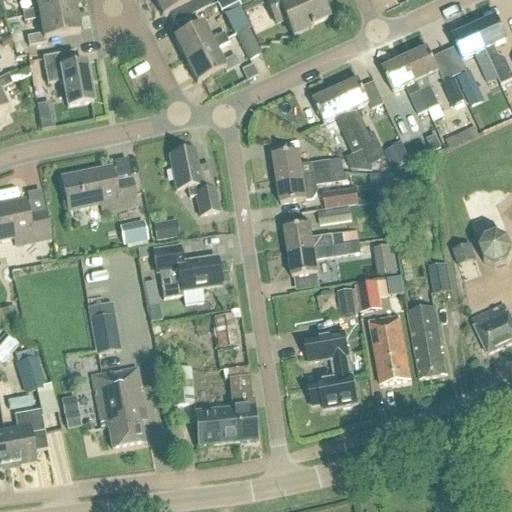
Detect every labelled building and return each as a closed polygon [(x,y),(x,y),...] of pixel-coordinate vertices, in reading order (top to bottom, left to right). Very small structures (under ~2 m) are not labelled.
[(22,26),(37,23),(36,19),(73,12),(70,0),(32,0),(35,14),(20,16),(22,26)] [(210,9),(205,0),(152,0),(162,19),(169,16),(174,27),(210,9)] [(234,0),(229,0),(216,7),(222,19),(240,10),(234,0)] [(261,0),(262,2),(274,29),(282,25),(289,41),(293,40),(291,36),(305,30),(307,34),(310,32),(330,23),(319,0),(293,0),(292,0),(261,0)] [(201,27),(172,41),(183,63),(226,43),(235,38),(247,32),(249,31),(240,11),(236,13),(240,20),(237,29),(209,43),(201,27)] [(36,19),(37,23),(40,38),(25,41),(26,51),(44,48),(43,44),(78,38),(73,12),(36,19)] [(495,19),(472,29),(496,82),(498,81),(501,88),(511,83),(511,76),(505,61),(499,59),(495,51),(497,50),(507,45),(496,22),(495,19)] [(451,38),(452,42),(456,51),(462,65),(475,59),(487,86),(496,82),(472,29),(451,38)] [(259,58),(247,32),(235,38),(247,63),(259,58)] [(8,40),(0,44),(0,46),(3,52),(12,47),(8,40)] [(183,63),(195,87),(223,73),(224,76),(239,69),(234,59),(220,66),(214,53),(227,47),(226,43),(183,63)] [(428,53),(405,63),(416,87),(416,86),(420,95),(428,114),(434,125),(444,121),(427,82),(439,76),(432,62),(428,53)] [(74,71),(72,58),(73,58),(73,57),(40,62),(45,91),(46,90),(46,89),(61,86),(66,113),(91,108),(84,69),(74,71)] [(393,97),(405,91),(409,100),(418,118),(428,114),(420,95),(416,86),(416,87),(405,63),(382,73),(393,97)] [(457,81),(471,110),(484,104),(470,75),(457,81)] [(0,116),(6,113),(0,100),(0,93),(11,88),(7,80),(0,82),(0,116)] [(443,87),(453,109),(464,104),(453,82),(443,87)] [(361,155),(363,154),(374,149),(358,113),(369,108),(358,85),(334,96),(361,155)] [(372,175),(363,154),(361,155),(334,96),(313,105),(324,129),(336,123),(353,159),(346,162),(351,173),(372,175)] [(498,117),(487,121),(491,129),(501,124),(498,117)] [(40,133),(40,134),(54,132),(53,131),(52,123),(39,126),(40,133)] [(475,130),(445,143),(450,153),(479,139),(475,130)] [(436,139),(426,143),(432,157),(442,153),(436,139)] [(394,174),(409,167),(400,148),(385,155),(394,174)] [(166,159),(166,161),(174,196),(187,193),(189,202),(193,201),(197,222),(217,218),(219,217),(214,192),(213,192),(202,195),(197,170),(194,154),(166,159)] [(272,161),(275,185),(333,176),(331,164),(299,169),(297,156),(272,161)] [(59,180),(60,183),(66,215),(99,209),(100,218),(137,211),(131,183),(114,186),(112,173),(111,170),(59,180)] [(279,210),(305,206),(303,191),(314,191),(335,188),(334,186),(346,185),(345,176),(333,176),(275,185),(279,210)] [(357,192),(333,195),(334,198),(336,212),(356,209),(359,208),(357,192)] [(0,207),(0,246),(12,244),(13,244),(14,251),(48,244),(50,244),(45,215),(44,215),(27,219),(25,207),(24,203),(0,207)] [(318,217),(320,229),(352,224),(350,212),(318,217)] [(176,224),(152,227),(155,245),(178,242),(176,224)] [(120,233),(123,249),(147,244),(144,228),(120,233)] [(283,232),(283,234),(287,258),(343,250),(351,248),(359,247),(357,235),(313,241),(311,228),(283,232)] [(483,267),(492,272),(496,271),(507,268),(511,259),(511,254),(510,245),(509,243),(499,237),(486,241),(479,254),(483,267)] [(287,258),(287,259),(291,282),(294,282),(317,278),(318,278),(317,266),(316,265),(352,259),(351,248),(343,250),(287,258)] [(394,250),(374,253),(376,280),(397,278),(394,250)] [(138,263),(147,261),(146,251),(137,252),(138,263)] [(181,301),(180,297),(220,291),(216,262),(180,268),(178,253),(152,256),(155,278),(158,277),(162,303),(181,301)] [(428,271),(429,282),(431,282),(432,287),(430,287),(432,299),(451,296),(445,256),(438,257),(440,269),(428,271)] [(154,284),(142,286),(149,327),(161,325),(154,284)] [(386,284),(377,285),(380,302),(389,300),(386,284)] [(356,289),(361,317),(377,314),(372,286),(356,289)] [(340,296),(344,319),(355,318),(351,294),(340,296)] [(334,297),(316,300),(320,318),(337,315),(334,297)] [(0,318),(2,328),(17,325),(15,310),(0,313),(0,318)] [(488,359),(511,347),(511,325),(505,310),(472,326),(488,359)] [(419,386),(445,381),(448,381),(444,357),(441,357),(440,353),(443,352),(435,311),(433,311),(407,316),(419,386)] [(232,318),(213,321),(216,343),(235,340),(232,318)] [(89,324),(95,359),(120,354),(113,319),(89,324)] [(368,325),(368,328),(380,392),(409,386),(412,386),(400,320),(368,325)] [(337,326),(314,331),(317,340),(340,335),(337,326)] [(352,409),(357,408),(351,380),(349,380),(345,360),(348,359),(344,337),(305,344),(309,367),(332,362),(336,383),(317,387),(317,389),(308,391),(312,410),(322,408),(323,415),(342,411),(343,413),(352,411),(352,409)] [(16,370),(25,399),(45,393),(35,364),(16,370)] [(136,413),(143,412),(136,373),(90,381),(99,433),(107,432),(111,453),(143,448),(136,413)] [(170,375),(173,410),(192,408),(189,373),(170,375)] [(231,413),(232,429),(236,429),(238,449),(255,448),(252,414),(251,414),(248,381),(227,382),(231,413)] [(74,400),(60,403),(63,418),(77,415),(74,400)] [(197,452),(238,449),(236,429),(232,429),(231,413),(194,416),(197,452)] [(2,437),(7,472),(34,467),(32,456),(46,454),(39,414),(13,419),(16,434),(2,437)] [(66,433),(80,430),(77,415),(63,418),(66,433)] [(91,426),(85,428),(86,436),(93,434),(91,426)]
